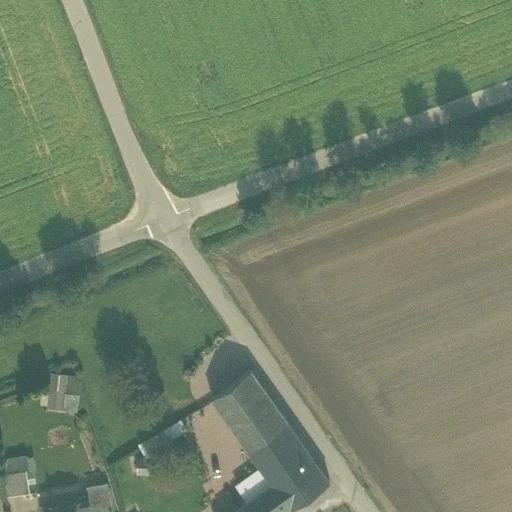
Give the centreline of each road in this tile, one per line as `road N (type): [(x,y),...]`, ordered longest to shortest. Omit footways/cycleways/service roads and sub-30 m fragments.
road 1 (unclassified): [(511,91),(168,217)]
road 2 (unclassified): [(168,217),(350,481)]
road 3 (unclassified): [(73,0),(127,141),(168,217)]
road 4 (unclassified): [(168,217),(0,283)]
